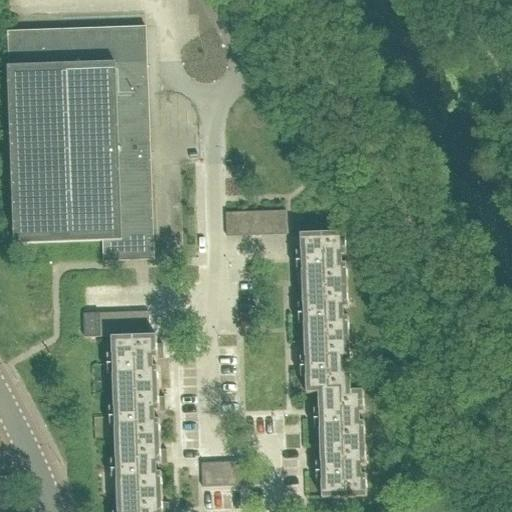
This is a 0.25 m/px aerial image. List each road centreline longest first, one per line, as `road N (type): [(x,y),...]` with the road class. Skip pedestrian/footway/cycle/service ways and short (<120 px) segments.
road 1 (residential): [(275,511),(273,444),(212,447),(214,109)]
road 2 (tertiary): [(54,511),(0,389)]
road 3 (unclassified): [(214,109),(247,74),(248,59),(212,0)]
